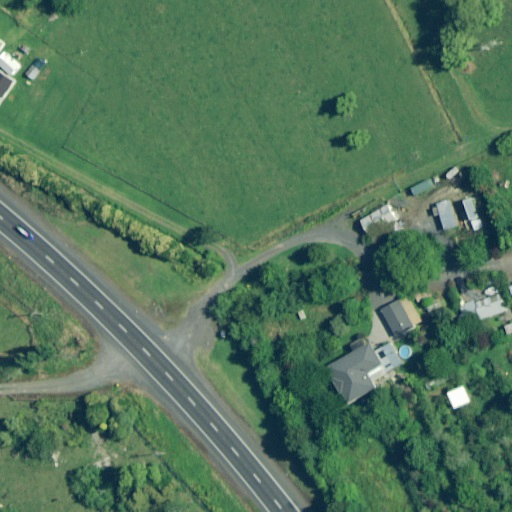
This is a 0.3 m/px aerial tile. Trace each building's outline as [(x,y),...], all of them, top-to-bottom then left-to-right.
[(34,80),(42,70),(32,63),(24,73),(34,80)] [(435,186),(431,179),(414,189),(417,196),(435,186)] [(461,227),(453,201),(434,206),(437,215),(442,214),(447,231),(461,227)] [(404,227),(390,205),(363,221),(377,244),(404,227)] [(510,311),(505,295),(478,303),(480,309),(464,314),(467,324),(510,311)] [(424,323),(410,297),(384,311),(398,337),(424,323)] [(443,307),(439,299),(427,304),(431,312),(443,307)] [(390,374),(368,337),(353,345),(357,352),(329,368),(350,405),(378,389),(375,382),(390,374)] [(470,401),(464,386),(451,392),(457,407),(470,401)]
